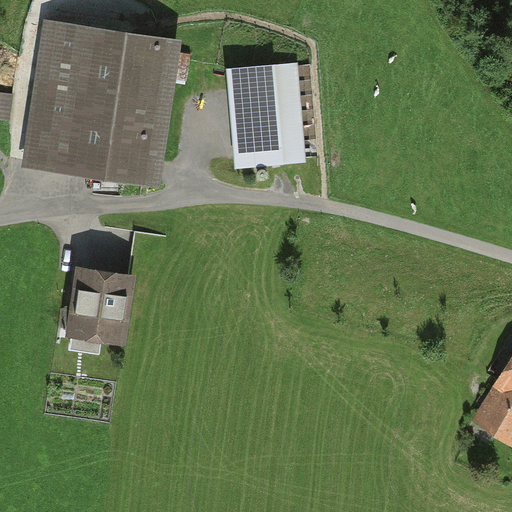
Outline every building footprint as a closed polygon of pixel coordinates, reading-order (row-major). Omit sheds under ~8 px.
[(182,39),(43,18),(21,167),(160,187),(182,39)] [(297,64),(226,70),(234,169),(306,163),(297,64)] [(0,95),(0,116),(14,118),(16,97),(0,95)] [(132,277),(80,270),(70,334),(123,342),(132,277)] [(511,366),(477,421),(511,443),(511,366)]
